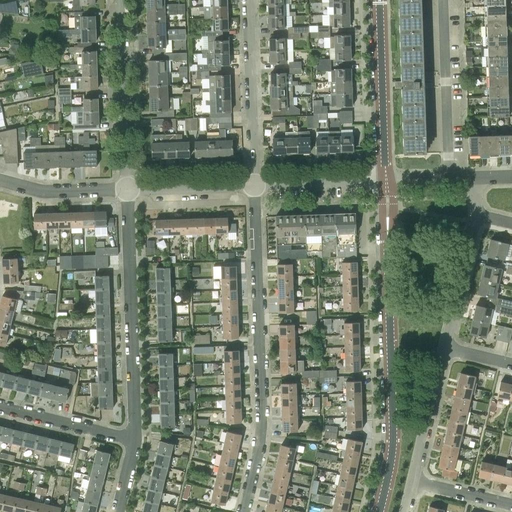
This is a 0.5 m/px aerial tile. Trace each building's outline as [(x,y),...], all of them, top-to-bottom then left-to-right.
[(80,10),(80,5),(95,5),(94,0),(72,0),(73,10),(80,10)] [(146,0),(147,10),(185,9),(185,4),(177,4),(165,4),(164,0),(146,0)] [(426,154),(424,87),(421,0),(398,0),(401,81),(402,81),(403,88),(402,88),(404,154),(426,154)] [(1,5),(3,13),(19,15),(16,1),(1,5)] [(333,15),(349,14),(349,2),(329,2),(321,3),(322,7),(329,7),(333,7),(333,15)] [(269,17),(284,17),(284,4),(269,5),(269,17)] [(211,19),(228,19),(227,6),(211,7),(199,7),(199,11),(204,11),(204,19),(211,19)] [(486,16),(506,16),(506,6),(486,7),(486,16)] [(148,23),(166,22),(165,15),(177,15),(177,14),(185,14),(185,9),(147,10),(148,23)] [(74,30),(96,29),(95,17),(90,17),(90,12),(74,12),(74,17),(74,23),(74,30)] [(333,15),(334,27),(349,27),(349,14),(333,15)] [(487,27),(506,26),(506,16),(486,16),(487,27)] [(269,29),(285,29),(284,17),(269,17),(269,29)] [(207,36),(223,36),(222,31),(228,30),(228,19),(211,19),(212,30),(206,30),(201,30),(202,36),(207,36)] [(148,36),(186,34),(186,29),(166,30),(166,22),(148,23),(148,36)] [(487,37),(507,36),(506,26),(487,27),(487,37)] [(78,47),(79,47),(92,47),(92,42),(96,42),(96,29),(74,30),(65,30),(58,30),(58,37),(71,37),(71,34),(75,34),(75,35),(81,35),(81,42),(78,42),(78,47)] [(161,54),(166,54),(166,48),(167,48),(166,40),(186,39),(186,34),(148,36),(149,48),(153,48),(154,54),(161,54)] [(334,48),(350,48),(350,35),(334,36),(334,37),(330,37),(330,48),(334,48)] [(214,54),(229,53),(228,40),(223,41),(223,36),(207,36),(208,41),(207,41),(207,50),(202,50),(202,54),(209,54),(214,54)] [(487,46),(507,46),(507,36),(487,37),(487,46)] [(270,51),(285,51),(285,39),(270,39),(270,51)] [(488,57),(507,56),(507,46),(487,46),(488,57)] [(334,48),(335,61),(350,60),(350,48),(334,48)] [(96,51),(81,52),(82,65),(97,64),(96,51)] [(270,64),(286,63),(285,51),(270,51),(270,64)] [(209,64),(209,66),(221,65),(229,65),(229,53),(214,54),(209,54),(202,54),(203,58),(207,58),(207,64),(209,64)] [(167,66),(167,61),(166,61),(166,54),(161,54),(154,54),(154,60),(149,60),(149,73),(167,72),(170,72),(170,66),(167,66)] [(488,67),(507,66),(507,56),(488,57),(488,67)] [(41,63),(29,62),(21,63),(24,78),(44,74),(41,63)] [(82,77),(97,76),(97,64),(82,65),(76,65),(77,69),(82,69),(82,77)] [(488,77),(508,76),(507,66),(488,67),(488,77)] [(331,82),(352,81),(351,69),(335,69),(335,70),(331,70),(331,71),(331,82)] [(150,86),(168,85),(167,72),(149,73),(150,86)] [(271,86),(286,85),(286,73),(271,74),(271,86)] [(46,85),(53,84),(53,75),(44,76),(46,85)] [(215,88),(230,87),(230,75),(215,75),(209,75),(209,79),(209,88),(215,88)] [(76,83),(76,89),(98,89),(97,76),(82,77),(70,77),(70,83),(76,83)] [(489,87),(508,86),(508,76),(488,77),(489,87)] [(332,94),(352,94),(352,81),(331,82),(332,94)] [(150,98),(168,98),(168,85),(150,86),(150,98)] [(272,98),(287,98),(286,85),(271,86),(272,98)] [(489,97),(508,96),(508,86),(489,87),(489,97)] [(210,100),(231,100),(230,87),(215,88),(209,88),(203,88),(204,92),(210,92),(210,100)] [(58,96),(71,96),(71,88),(58,89),(58,96)] [(336,106),(353,106),(352,94),(332,94),(331,94),(332,106),(336,106)] [(63,104),(72,103),(71,96),(58,96),(59,104),(63,104)] [(489,107),(509,106),(508,96),(489,97),(489,107)] [(157,117),(174,117),(173,97),(168,98),(150,98),(151,111),(157,111),(157,117)] [(272,115),(290,115),(290,109),(287,110),(287,98),(272,98),(272,115)] [(77,112),(98,111),(98,99),(83,99),(83,107),(77,107),(78,108),(71,108),(72,112),(77,112)] [(211,117),(231,116),(231,100),(210,100),(205,100),(206,105),(210,105),(211,117)] [(509,106),(489,107),(490,117),(509,116),(509,106)] [(98,111),(77,112),(78,124),(72,124),(72,130),(91,129),(98,129),(98,111)] [(17,128),(17,141),(25,140),(24,127),(17,128)] [(0,144),(1,145),(6,163),(18,163),(17,141),(17,128),(7,131),(0,132),(0,144)] [(226,141),(225,129),(219,129),(219,135),(220,156),(233,155),(232,140),(226,141)] [(329,152),(341,151),(341,137),(340,131),(328,131),(328,137),(329,152)] [(298,137),(298,153),(310,152),(310,132),(298,132),(298,137)] [(165,158),(177,157),(176,134),(164,135),(165,158)] [(176,134),(177,157),(190,157),(189,141),(182,142),(182,134),(176,134)] [(152,158),(165,158),(164,135),(151,136),(152,158)] [(208,156),(220,156),(219,135),(207,135),(207,141),(208,156)] [(490,155),(500,155),(499,135),(489,136),(490,155)] [(500,155),(510,154),(509,135),(499,135),(500,155)] [(273,153),(285,153),(285,138),(285,136),(273,137),(273,153)] [(341,137),(341,151),(353,151),(353,136),(341,137)] [(469,156),(480,155),(479,136),(469,136),(469,156)] [(480,155),(490,155),(489,136),(479,136),(480,155)] [(285,153),(298,153),(298,137),(285,138),(285,153)] [(329,152),(328,137),(316,137),(317,152),(329,152)] [(195,157),(208,156),(207,141),(195,141),(195,157)] [(35,152),(35,146),(30,146),(23,146),(24,153),(23,153),(24,169),(36,168),(35,152)] [(84,167),(84,150),(72,151),(73,167),(84,167)] [(97,166),(97,150),(84,150),(84,167),(97,166)] [(61,167),(60,151),(55,152),(48,152),(48,168),(61,167)] [(61,167),(73,167),(72,151),(60,151),(61,167)] [(48,152),(41,152),(35,152),(36,168),(48,168),(48,152)] [(71,228),(82,227),(81,212),(70,213),(71,228)] [(82,227),(95,227),(94,212),(81,212),(82,227)] [(94,212),(95,227),(114,226),(113,218),(107,218),(106,212),(94,212)] [(34,229),(47,228),(46,213),(34,214),(34,229)] [(47,228),(59,228),(58,213),(46,213),(47,228)] [(59,228),(71,228),(70,213),(58,213),(59,228)] [(357,257),(357,256),(356,233),(355,213),(336,214),(337,252),(337,257),(357,257)] [(330,252),(337,252),(336,214),(321,215),(322,251),(322,258),(330,258),(330,252)] [(277,245),(306,244),(305,215),(276,216),(277,245)] [(306,252),(322,251),(321,215),(305,215),(306,244),(306,249),(306,252)] [(192,234),(204,233),(204,218),(192,219),(192,234)] [(204,233),(216,233),(216,218),(204,218),(204,233)] [(216,218),(216,233),(228,233),(228,218),(216,218)] [(168,235),(180,234),(180,219),(168,220),(168,235)] [(180,234),(192,234),(192,219),(180,219),(180,234)] [(156,235),(168,235),(168,220),(155,220),(156,235)] [(495,258),(505,260),(509,244),(499,242),(500,242),(491,240),(488,256),(495,257),(495,258)] [(306,258),(306,252),(306,249),(277,250),(277,259),(306,258)] [(84,255),(71,256),(72,269),(84,268),(84,255)] [(95,255),(84,255),(84,268),(96,268),(95,256),(95,255)] [(71,256),(59,256),(60,269),(72,269),(71,256)] [(96,268),(107,268),(107,256),(95,256),(96,268)] [(3,271),(18,270),(17,258),(2,259),(3,271)] [(342,274),(357,274),(357,262),(342,262),(342,274)] [(277,277),(293,276),(293,264),(277,264),(277,277)] [(221,278),(236,278),(236,266),(221,266),(221,278)] [(482,280),(499,284),(502,269),(485,266),(482,280)] [(156,280),(170,280),(170,267),(156,268),(156,280)] [(4,283),(19,283),(18,270),(3,271),(4,283)] [(94,276),(95,276),(95,271),(74,272),(74,279),(86,279),(86,277),(94,276)] [(342,287),(358,286),(357,274),(342,274),(342,287)] [(108,276),(95,276),(94,276),(95,290),(109,289),(108,276)] [(278,288),(293,288),(293,276),(277,277),(278,288)] [(222,290),(237,290),(236,278),(221,278),(222,290)] [(157,293),(171,292),(170,280),(156,280),(157,293)] [(478,294),(496,298),(498,289),(497,289),(499,284),(482,280),(478,294)] [(343,298),(358,298),(358,286),(342,287),(343,298)] [(278,300),(294,300),(293,288),(278,288),(278,300)] [(95,303),(109,302),(109,289),(95,290),(95,303)] [(222,302),(237,302),(237,290),(222,290),(222,302)] [(0,305),(0,307),(14,311),(20,313),(23,299),(36,301),(36,298),(42,299),(43,293),(40,292),(24,291),(17,291),(17,299),(3,296),(0,305)] [(157,305),(171,305),(171,292),(157,293),(157,305)] [(343,298),(343,311),(358,310),(358,298),(343,298)] [(498,305),(511,308),(511,305),(511,301),(499,298),(498,305)] [(279,313),(294,312),(294,300),(278,300),(279,313)] [(96,316),(110,315),(109,302),(95,303),(96,316)] [(222,314),(238,314),(237,302),(222,302),(222,314)] [(158,317),(171,317),(171,305),(157,305),(158,317)] [(496,312),(511,316),(511,307),(511,308),(498,305),(496,312)] [(472,320),(489,324),(493,309),(476,306),(472,320)] [(0,319),(12,323),(14,311),(0,307),(0,319)] [(223,326),(238,326),(238,314),(222,314),(223,326)] [(96,329),(110,329),(110,315),(96,316),(96,322),(96,329)] [(158,329),(172,329),(171,317),(158,317),(158,329)] [(0,332),(9,334),(12,323),(0,319),(0,332)] [(489,324),(472,320),(469,334),(486,338),(489,324)] [(344,335),(359,335),(359,322),(343,323),(344,335)] [(280,337),(295,337),(294,324),(279,325),(280,337)] [(495,339),(509,343),(511,331),(511,328),(498,325),(495,339)] [(223,326),(223,339),(238,338),(238,326),(223,326)] [(97,343),(111,342),(110,329),(96,329),(96,337),(97,343)] [(158,342),(172,341),(172,329),(158,329),(158,342)] [(0,344),(6,346),(9,334),(0,332),(0,344)] [(193,344),(210,344),(210,335),(193,335),(193,344)] [(344,347),(360,346),(359,335),(344,335),(344,347)] [(280,349),(295,349),(295,337),(280,337),(280,349)] [(97,356),(111,356),(111,342),(97,343),(97,356)] [(345,359),(360,359),(360,346),(344,347),(345,359)] [(280,361),(296,361),(295,349),(280,349),(280,361)] [(224,363),(239,362),(239,350),(224,351),(224,363)] [(159,366),(173,366),(173,353),(159,353),(159,366)] [(98,369),(111,369),(111,356),(97,356),(98,369)] [(345,359),(345,371),(360,371),(360,359),(345,359)] [(319,370),(305,371),(305,360),(296,361),(280,361),(281,373),(302,373),(302,378),(319,377),(319,370)] [(224,375),(240,374),(239,362),(224,363),(224,375)] [(160,378),(174,378),(173,366),(159,366),(160,378)] [(94,382),(112,382),(111,369),(98,369),(98,376),(93,376),(94,382)] [(68,384),(75,385),(77,374),(76,372),(71,371),(68,384)] [(2,386),(14,389),(17,376),(5,373),(2,386)] [(457,385),(473,388),(475,376),(460,373),(457,385)] [(225,387),(240,386),(240,374),(224,375),(225,387)] [(14,389),(27,393),(30,380),(17,376),(14,389)] [(160,391),(174,390),(174,378),(160,378),(160,391)] [(27,393),(40,396),(43,383),(30,380),(27,393)] [(346,394),(361,393),(361,381),(345,381),(346,394)] [(91,396),(99,396),(112,395),(112,382),(94,382),(91,382),(91,396)] [(497,398),(509,400),(511,387),(511,384),(501,382),(497,398)] [(40,396),(53,399),(56,386),(43,383),(40,396)] [(281,395),(297,395),(296,383),(281,383),(281,395)] [(455,397),(470,400),(473,388),(457,385),(455,397)] [(56,386),(53,399),(66,402),(69,389),(56,386)] [(225,399),(240,398),(240,386),(225,387),(225,399)] [(160,402),(174,402),(174,390),(160,391),(160,402)] [(346,406),(361,405),(361,393),(346,394),(346,406)] [(112,395),(99,396),(99,409),(113,409),(112,395)] [(282,408),(297,407),(297,395),(281,395),(282,408)] [(452,408),(467,412),(470,400),(455,397),(452,408)] [(226,411),(241,410),(240,398),(225,399),(226,411)] [(161,415),(175,415),(174,402),(160,402),(161,415)] [(346,417),(362,417),(361,405),(346,406),(346,417)] [(282,420),(298,419),(297,407),(282,408),(282,420)] [(449,420),(464,423),(467,412),(452,408),(449,420)] [(226,411),(226,423),(241,423),(241,410),(226,411)] [(161,427),(175,427),(175,415),(161,415),(161,427)] [(346,417),(347,430),(362,429),(362,417),(346,417)] [(283,432),(298,431),(298,419),(282,420),(283,432)] [(446,432),(462,436),(464,423),(449,420),(446,432)] [(0,437),(0,440),(11,443),(14,430),(3,427),(0,437)] [(11,443),(23,446),(26,433),(14,430),(11,443)] [(224,443),(239,447),(241,434),(227,431),(224,443)] [(444,444),(459,447),(462,436),(446,432),(444,444)] [(23,446),(35,449),(38,436),(26,433),(23,446)] [(35,449),(47,452),(50,439),(38,436),(35,449)] [(345,450),(360,454),(362,441),(347,438),(345,450)] [(47,452),(59,454),(62,441),(50,439),(47,452)] [(62,441),(59,454),(71,457),(74,444),(62,441)] [(157,453),(170,456),(173,444),(160,441),(157,453)] [(221,455),(236,458),(239,447),(224,443),(221,455)] [(441,455),(456,459),(459,447),(444,444),(441,455)] [(278,457),(294,460),(296,448),(281,445),(278,457)] [(84,461),(86,457),(87,451),(81,450),(78,459),(84,461)] [(94,463),(107,466),(110,453),(97,450),(94,463)] [(342,462),(357,465),(360,454),(345,450),(342,462)] [(316,457),(337,461),(338,456),(317,452),(316,457)] [(154,465),(167,468),(170,456),(157,453),(154,465)] [(218,467),(233,470),(236,458),(221,455),(218,467)] [(457,471),(454,470),(456,459),(441,455),(438,467),(445,469),(444,476),(455,479),(457,471)] [(276,469),(291,472),(294,460),(278,457),(276,469)] [(478,477),(490,479),(494,464),(482,461),(478,477)] [(340,474),(355,477),(357,465),(342,462),(340,474)] [(91,476),(104,479),(107,466),(94,463),(91,476)] [(490,479),(502,482),(506,467),(494,464),(490,479)] [(151,477),(164,480),(167,468),(154,465),(151,477)] [(216,478),(231,481),(233,470),(218,467),(216,478)] [(502,482),(511,484),(511,468),(506,467),(502,482)] [(273,481),(288,484),(291,472),(276,469),(273,481)] [(337,486),(352,489),(355,477),(340,474),(337,486)] [(88,489),(101,492),(104,479),(91,476),(88,489)] [(148,489),(161,493),(164,480),(151,477),(148,489)] [(213,490),(228,493),(231,481),(216,478),(213,490)] [(270,492),(285,496),(288,484),(273,481),(270,492)] [(335,497),(350,501),(352,489),(337,486),(335,497)] [(2,510),(8,511),(13,511),(19,490),(14,489),(12,496),(5,494),(2,510)] [(84,502),(97,505),(101,492),(88,489),(84,502)] [(145,501),(158,504),(161,493),(148,489),(145,501)] [(24,511),(28,500),(23,498),(24,491),(23,491),(19,490),(13,511),(24,511)] [(213,490),(210,502),(225,505),(228,493),(213,490)] [(268,504),(283,507),(285,496),(270,492),(268,504)] [(24,511),(36,511),(39,502),(40,496),(36,494),(34,501),(28,500),(24,511)] [(332,509),(344,511),(347,511),(350,501),(335,497),(332,509)] [(60,511),(62,508),(63,500),(58,499),(57,506),(50,505),(48,511),(60,511)] [(142,511),(156,511),(158,504),(145,501),(142,511)] [(48,511),(50,505),(45,503),(39,502),(36,511),(48,511)] [(81,511),(95,511),(97,505),(84,502),(81,511)]
